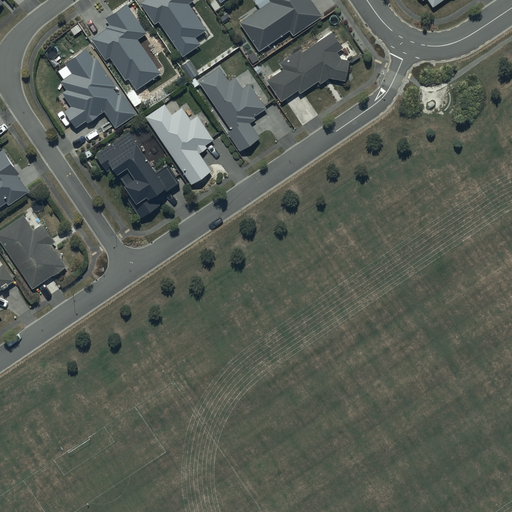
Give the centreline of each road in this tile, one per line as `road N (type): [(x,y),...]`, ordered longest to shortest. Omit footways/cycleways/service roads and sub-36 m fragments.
road 1 (residential): [(130,272),(376,102),(409,40)]
road 2 (residential): [(62,0),(15,40),(7,78),(130,272)]
road 3 (residential): [(0,359),(130,272)]
